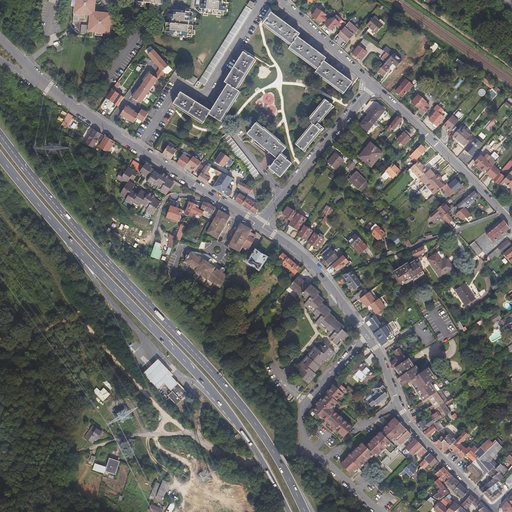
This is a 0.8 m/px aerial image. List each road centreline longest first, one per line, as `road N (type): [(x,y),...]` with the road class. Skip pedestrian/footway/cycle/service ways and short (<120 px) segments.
road 1 (primary): [(304,511),(238,402),(0,135)]
road 2 (primary): [(0,157),(210,389),(288,511)]
road 3 (residential): [(306,444),(254,462),(226,458),(189,435),(133,435),(85,449)]
road 4 (residential): [(262,0),(204,96),(179,83),(138,148)]
road 5 (tertiary): [(492,508),(405,415),(367,335)]
road 6 (residential): [(502,211),(373,86)]
road 7 (residential): [(373,86),(259,224)]
road 8 (track): [(189,435),(83,321),(63,318)]
road 9 (tertiary): [(259,224),(309,261),(367,335)]
road 10 (residential): [(367,335),(304,402),(298,420),(306,444)]
road 11 (tertiary): [(34,73),(138,148)]
road 12 (residential): [(373,86),(281,0)]
road 13 (residential): [(141,264),(170,194),(215,196)]
